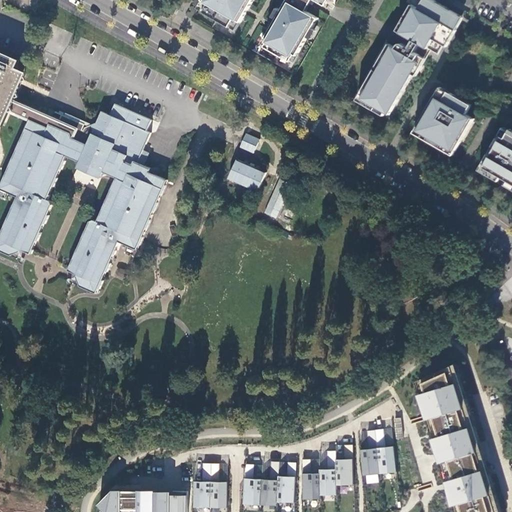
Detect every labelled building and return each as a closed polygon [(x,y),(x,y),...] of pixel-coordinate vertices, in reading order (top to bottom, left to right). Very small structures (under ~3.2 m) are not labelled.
[(202,0),(209,3),(204,12),(230,26),(234,18),(241,22),(246,13),(241,11),(244,6),(249,8),(253,0),(202,0)] [(328,0),(287,0),(266,37),(269,39),(264,46),(290,61),(294,53),(297,55),(319,17),(306,10),(312,0),(316,0),(325,5),(328,0)] [(393,45),(363,98),(390,114),(428,48),(438,54),(458,19),(445,12),(447,7),(435,1),(434,0),(423,0),(419,8),(415,6),(401,32),(414,40),(411,45),(410,47),(403,43),(402,43),(400,43),(399,43),(399,44),(397,48),(393,45)] [(0,50),(0,123),(5,126),(11,111),(30,119),(31,119),(49,127),(51,123),(72,132),(77,130),(83,129),(85,124),(62,114),(59,120),(16,101),(17,97),(21,96),(19,93),(25,81),(28,79),(27,76),(28,72),(18,67),(21,59),(0,50)] [(440,86),(432,101),(444,109),(447,104),(452,107),(459,97),(450,92),(440,86)] [(432,101),(416,129),(455,151),(474,118),(466,114),(472,104),(459,97),(452,107),(447,104),(444,109),(432,101)] [(152,119),(115,103),(110,114),(102,110),(97,121),(85,127),(84,130),(83,129),(77,130),(72,132),(51,123),(49,127),(31,119),(30,119),(0,188),(19,197),(0,239),(0,249),(13,255),(21,251),(21,250),(31,254),(53,204),(51,200),(47,198),(66,155),(117,177),(98,221),(94,219),(91,221),(69,270),(77,274),(82,286),(97,292),(120,241),(137,248),(168,179),(150,171),(151,167),(138,161),(151,131),(147,129),(152,119)] [(499,134),(482,164),(511,182),(511,128),(505,137),(499,134)] [(260,138),(247,132),(241,146),(254,152),(260,138)] [(267,171),(238,159),(230,178),(259,190),(267,171)] [(87,183),(90,176),(76,171),(73,178),(87,183)] [(278,178),(264,214),(278,219),(291,183),(278,178)] [(501,511),(457,363),(424,378),(428,392),(423,393),(459,511),(501,511)] [(385,428),(368,429),(370,449),(363,450),(365,475),(397,472),(394,447),(387,448),(385,428)] [(312,459),(304,459),(305,499),(322,498),(322,494),(338,494),(338,485),(355,484),(354,444),(346,444),(346,458),(338,458),(338,450),(329,450),(329,469),(321,469),(321,473),(312,473),(312,459)] [(222,462),(205,461),(204,481),(197,481),(196,506),(228,507),(228,482),(221,482),(222,462)] [(256,464),(247,464),(245,503),(278,505),(278,501),(296,502),(298,462),(290,462),(289,476),(280,475),(281,461),(273,461),(272,479),(255,478),(256,464)] [(124,490),(115,490),(101,505),(107,511),(188,511),(189,495),(173,495),(173,491),(157,491),(157,490),(140,490),(140,491),(124,491),(124,490)]
